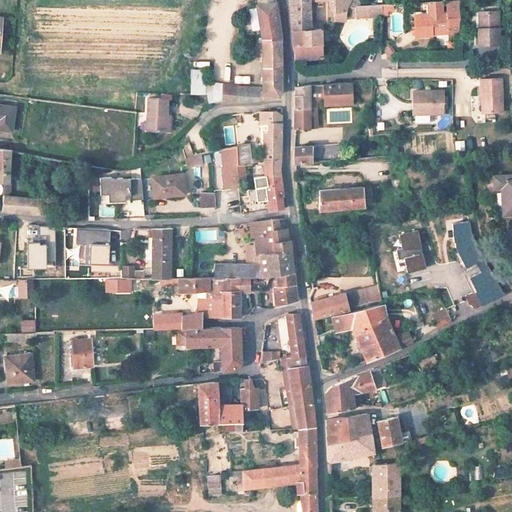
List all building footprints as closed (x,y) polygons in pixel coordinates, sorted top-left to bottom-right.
[(274,0),(256,0),(257,4),(256,4),(264,90),(261,91),(262,98),(273,96),(273,94),(276,96),(281,92),(280,35),(278,20),(275,6),(274,0)] [(288,0),(288,1),(293,0),(328,0),(329,7),(334,10),(345,10),(345,5),(349,0),(288,0)] [(310,27),(309,0),(293,0),(288,1),(290,28),(310,27)] [(425,12),(416,13),(417,34),(435,33),(434,30),(451,29),(451,33),(462,32),(461,0),(449,0),(450,11),(443,12),(442,0),(425,1),(425,12)] [(349,5),(350,15),(380,15),(381,15),(381,3),(372,4),(368,4),(363,4),(354,5),(349,5)] [(334,17),(345,19),(345,10),(334,10),(334,17)] [(480,28),(481,45),(502,44),(501,11),(483,12),(484,28),(480,28)] [(321,57),(320,27),(310,27),(290,28),(291,46),(292,46),(293,57),(321,57)] [(448,34),(449,48),(418,49),(418,61),(427,61),(427,60),(460,59),(459,34),(448,34)] [(393,53),(392,45),(382,46),(383,54),(393,53)] [(501,80),(479,80),(479,97),(484,97),(484,114),(501,114),(501,80)] [(350,82),(323,84),(325,100),(325,103),(352,102),(350,82)] [(309,85),(294,88),(295,107),(294,107),(294,127),(308,127),(309,103),(315,104),(322,104),(322,100),(325,100),(323,84),(323,83),(309,85)] [(261,91),(222,84),(223,101),(262,98),(261,91)] [(442,90),(412,89),(412,112),(442,113),(442,90)] [(166,99),(148,98),(146,131),(170,132),(170,116),(166,116),(166,99)] [(15,107),(0,104),(0,128),(13,130),(15,107)] [(268,133),(264,133),(265,160),(281,160),(281,124),(270,123),(268,133)] [(339,159),(338,143),(311,145),(313,161),(339,159)] [(184,155),(191,153),(188,144),(181,146),(184,155)] [(313,161),(311,145),(294,147),(294,158),(294,162),(313,161)] [(239,188),(236,167),(235,147),(220,149),(222,168),(224,190),(239,188)] [(235,147),(236,167),(251,164),(250,147),(235,147)] [(39,213),(40,199),(10,195),(10,183),(9,182),(9,151),(0,149),(0,182),(2,182),(2,201),(2,207),(13,211),(39,213)] [(183,156),(185,167),(202,163),(199,153),(183,156)] [(253,177),(255,188),(268,186),(282,182),(281,177),(281,160),(265,160),(264,167),(265,175),(253,177)] [(511,173),(495,174),(495,186),(503,185),(504,213),(511,212),(511,173)] [(173,195),(185,193),(183,174),(152,177),(154,196),(173,194),(173,195)] [(108,177),(99,177),(100,194),(105,194),(106,201),(122,201),(122,193),(127,193),(127,199),(142,199),(140,178),(120,179),(120,178),(108,178),(108,177)] [(268,186),(255,188),(257,201),(267,199),(269,209),(283,208),(281,195),(283,194),(282,182),(268,186)] [(374,185),(316,190),(317,208),(375,204),(374,185)] [(200,193),(200,207),(215,206),(214,193),(200,193)] [(141,200),(126,200),(126,215),(141,216),(141,200)] [(291,250),(289,239),(287,239),(286,228),(279,229),(278,219),(272,220),(274,252),(291,250)] [(272,220),(250,222),(252,236),(255,236),(258,254),(260,254),(274,252),(272,220)] [(153,277),(170,277),(171,227),(153,229),(153,260),(153,277)] [(47,228),(38,228),(37,238),(46,238),(47,228)] [(401,271),(424,267),(416,228),(394,232),(401,271)] [(436,244),(426,246),(428,256),(438,254),(436,244)] [(261,265),(258,275),(267,275),(267,278),(270,278),(269,274),(275,274),(293,272),(291,250),(274,252),(260,254),(261,262),(261,265)] [(261,265),(261,262),(241,262),(241,263),(214,263),(215,276),(232,276),(258,275),(261,265)] [(32,277),(36,277),(45,277),(46,266),(17,266),(16,277),(19,277),(32,277)] [(123,266),(123,277),(133,277),(133,271),(133,266),(123,266)] [(293,272),(275,274),(276,285),(273,285),(275,306),(296,301),(293,272)] [(248,291),(258,291),(258,275),(232,276),(232,291),(237,291),(248,291)] [(178,277),(178,290),(195,290),(209,288),(208,298),(198,298),(198,314),(203,319),(214,316),(215,291),(232,291),(232,276),(215,276),(178,277)] [(19,295),(32,296),(32,277),(19,277),(19,295)] [(364,305),(360,288),(311,301),(313,317),(364,305)] [(214,316),(239,316),(237,291),(232,291),(215,291),(214,316)] [(369,321),(385,316),(383,303),(365,307),(367,315),(369,321)] [(351,311),(352,326),(369,321),(367,315),(365,307),(351,311)] [(430,314),(436,328),(451,321),(445,309),(430,314)] [(333,316),(336,330),(352,326),(351,311),(333,316)] [(181,314),(153,313),(154,328),(185,326),(200,326),(203,319),(198,314),(181,314)] [(299,314),(286,313),(292,355),(306,355),(299,314)] [(383,353),(411,342),(408,331),(394,336),(385,316),(369,321),(383,353)] [(19,319),(19,331),(33,332),(34,319),(19,319)] [(379,355),(383,353),(369,321),(352,326),(352,330),(366,360),(379,355)] [(212,344),(221,345),(221,359),(222,371),(234,369),(240,363),(238,327),(200,326),(185,326),(185,343),(212,344)] [(92,339),(72,340),(74,366),(93,365),(92,339)] [(221,345),(212,344),(213,359),(221,359),(221,345)] [(276,350),(260,352),(258,363),(277,359),(276,350)] [(31,352),(4,355),(6,381),(33,379),(31,352)] [(293,359),(287,360),(298,429),(316,427),(317,423),(307,365),(306,355),(292,355),(293,359)] [(118,359),(121,378),(138,375),(136,357),(118,359)] [(352,394),(375,389),(368,371),(356,376),(355,375),(330,385),(326,392),(326,411),(353,408),(354,408),(352,394)] [(216,404),(214,382),(196,384),(199,422),(224,420),(240,418),(240,408),(256,408),(255,387),(243,388),(238,388),(239,402),(216,404)] [(241,433),(260,431),(256,408),(240,408),(240,418),(241,433)] [(370,433),(367,413),(353,415),(354,437),(370,433)] [(353,415),(326,419),(326,443),(354,437),(353,415)] [(393,416),(376,421),(379,431),(383,446),(401,441),(393,416)] [(241,433),(240,418),(224,420),(225,434),(241,433)] [(298,429),(300,466),(316,466),(316,427),(298,429)] [(329,461),(375,452),(370,433),(354,437),(326,443),(327,458),(329,461)] [(204,456),(219,455),(219,447),(203,448),(204,456)] [(203,493),(220,493),(220,457),(203,457),(203,493)] [(400,463),(373,465),(373,495),(399,495),(400,463)] [(243,487),(296,482),(297,494),(302,494),(302,511),(315,511),(316,466),(300,466),(242,469),(243,487)] [(373,495),(372,511),(399,511),(399,495),(373,495)]
